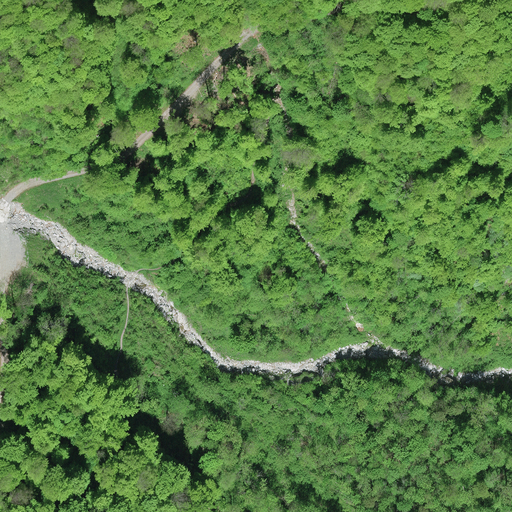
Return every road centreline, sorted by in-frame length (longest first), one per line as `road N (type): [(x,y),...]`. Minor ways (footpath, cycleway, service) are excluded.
road 1 (track): [(0,211),(35,181),(117,161),(165,124),(193,78),(269,26),(392,0)]
road 2 (track): [(0,392),(0,224)]
